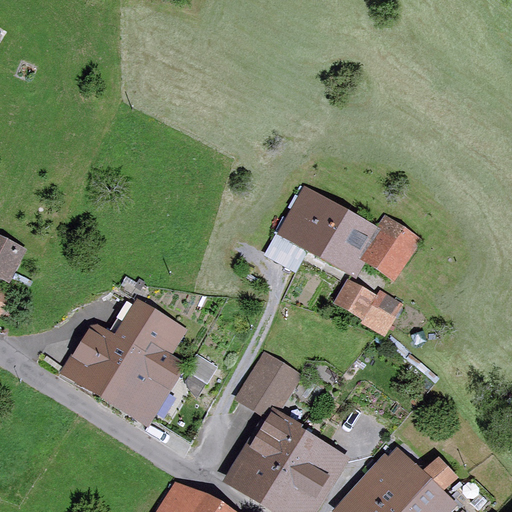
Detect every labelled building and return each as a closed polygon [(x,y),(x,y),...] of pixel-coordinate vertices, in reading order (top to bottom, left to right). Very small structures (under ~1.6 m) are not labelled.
[(303,203),(285,233),(354,271),(361,261),(390,279),(416,241),(384,220),(376,231),(305,189),(299,201),(303,203)] [(0,243),(0,273),(6,277),(18,253),(0,243)] [(379,292),(374,300),(347,284),(338,299),(366,315),(372,304),(390,315),(397,304),(379,292)] [(0,294),(0,313),(4,315),(11,300),(0,294)] [(70,370),(106,392),(132,349),(145,357),(154,343),(166,351),(177,333),(137,309),(119,339),(111,334),(107,340),(93,332),(70,370)] [(165,352),(166,351),(154,343),(145,357),(132,349),(106,392),(148,417),(174,374),(176,375),(183,363),(165,352)] [(294,379),(266,362),(243,398),(272,415),(294,379)] [(298,430),(276,416),(268,428),(265,426),(233,479),(261,496),(285,456),(283,455),(296,433),(298,430)] [(336,457),(296,433),(283,455),(285,456),(261,496),(287,511),(307,511),(327,481),(323,478),(336,457)] [(347,511),(395,511),(426,480),(401,457),(347,511)] [(426,477),(428,478),(442,492),(455,479),(439,463),(426,477)] [(428,478),(426,480),(395,511),(446,511),(455,504),(442,492),(428,478)] [(160,511),(226,511),(195,492),(193,497),(177,487),(160,511)]
